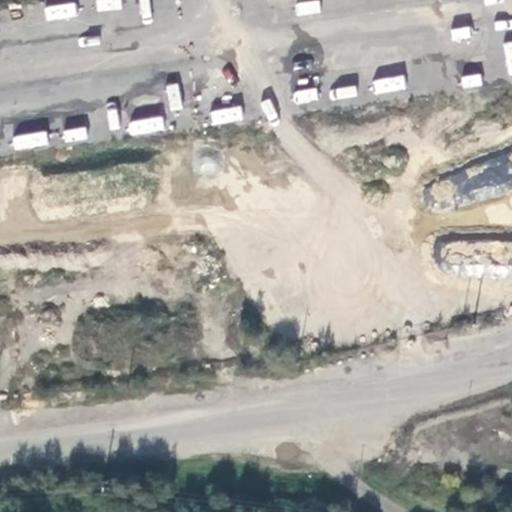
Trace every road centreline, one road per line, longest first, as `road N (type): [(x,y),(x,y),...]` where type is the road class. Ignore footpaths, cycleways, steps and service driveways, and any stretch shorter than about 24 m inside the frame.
road 1 (residential): [(221,0),(368,399)]
road 2 (unclassified): [(368,399),(0,453)]
road 3 (unknown): [(0,85),(241,52)]
road 4 (unclassified): [(511,356),(368,399)]
